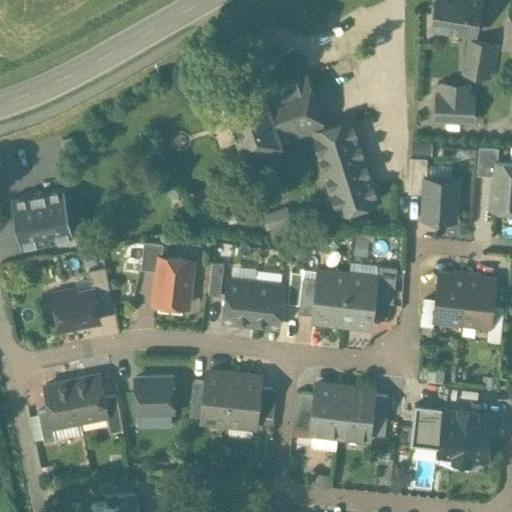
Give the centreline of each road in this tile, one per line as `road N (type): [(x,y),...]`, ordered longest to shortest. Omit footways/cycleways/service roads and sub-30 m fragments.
road 1 (residential): [(291,350),(278,465),(293,489),(502,511),(511,446)]
road 2 (residential): [(291,350),(170,338),(9,364)]
road 3 (residential): [(476,250),(412,246),(409,339),(384,359),(291,350)]
road 4 (secondary): [(200,0),(0,102)]
road 5 (residential): [(9,364),(41,511)]
